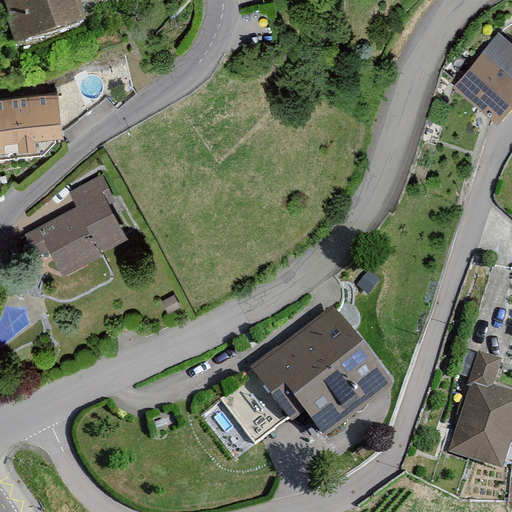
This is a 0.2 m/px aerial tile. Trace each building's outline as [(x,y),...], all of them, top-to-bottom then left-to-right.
[(21,0),(5,6),(21,52),(84,30),(73,0),(21,0)] [(511,93),(511,41),(499,30),(455,81),(494,114),(511,93)] [(56,97),(0,102),(0,143),(60,137),(56,97)] [(43,227),(63,269),(124,240),(97,183),(75,194),(83,208),(43,227)] [(305,409),(323,433),(386,387),(331,312),(262,363),(267,370),(225,401),(257,445),(305,409)] [(471,383),(448,452),(499,469),(511,431),(511,396),(490,389),(501,355),(479,347),(468,381),(471,383)]
